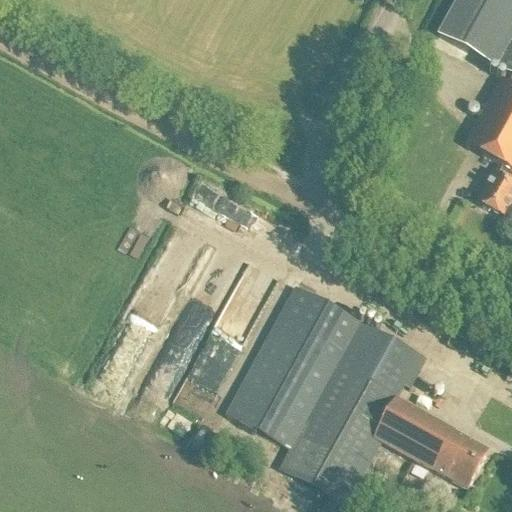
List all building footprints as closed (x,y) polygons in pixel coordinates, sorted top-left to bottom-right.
[(511,0),(453,0),(435,33),(511,75),(511,0)] [(511,204),(511,191),(511,190),(511,93),(498,86),(464,148),(467,150),(466,151),(500,172),(494,182),(492,180),(476,209),(502,223),(511,204)] [(224,422),(288,458),(279,474),(314,493),(312,495),(343,511),(345,511),(380,449),(417,469),(427,475),(466,496),(487,458),(394,407),(402,390),(410,395),(426,364),(360,331),(360,330),(293,294),(224,422)] [(422,483),(427,475),(417,469),(412,477),(422,483)] [(416,511),(418,509),(391,495),(382,511),(416,511)]
